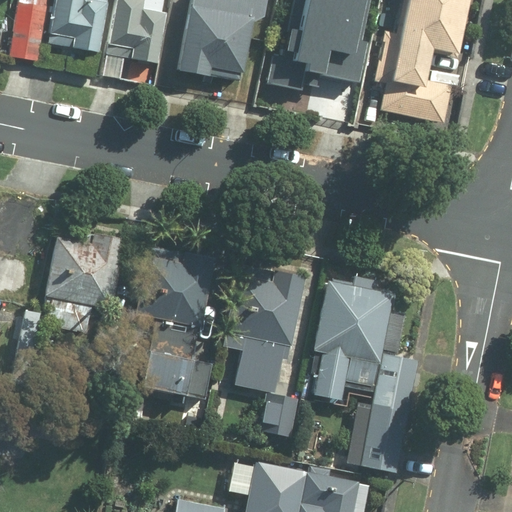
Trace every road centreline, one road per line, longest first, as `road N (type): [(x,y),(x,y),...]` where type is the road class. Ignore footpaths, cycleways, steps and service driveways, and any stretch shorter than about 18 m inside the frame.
road 1 (tertiary): [(0,123),(507,225)]
road 2 (residential): [(507,225),(453,511)]
